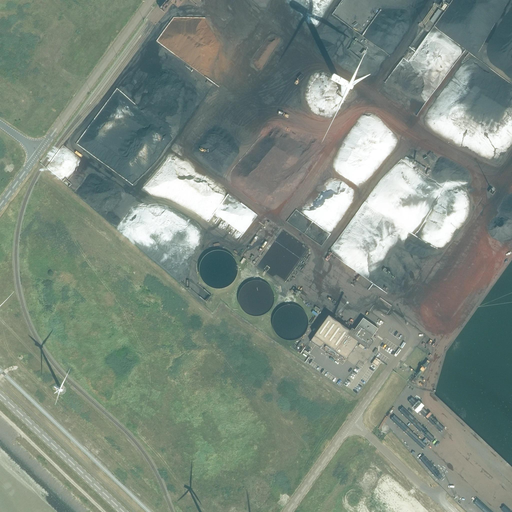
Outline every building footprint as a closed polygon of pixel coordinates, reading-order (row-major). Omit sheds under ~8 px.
[(438,9),(430,21),(433,23),(441,11),(438,9)] [(226,193),(214,211),(226,219),(238,201),(226,193)] [(235,238),(235,246),(244,246),(244,244),(245,244),(245,238),(235,238)] [(237,274),(237,271),(237,267),(236,264),(234,261),(233,258),(230,256),(227,254),(223,253),(220,253),(217,253),(213,254),(212,254),(210,255),(207,257),(205,260),(203,263),(202,266),(202,268),(201,270),(202,274),(203,277),(203,279),(204,280),(206,283),(209,285),(212,287),(215,288),(217,288),(219,289),(223,288),(226,287),(228,287),(230,285),(232,283),(234,280),(236,277),(237,274)] [(274,302),(274,298),(274,295),(273,292),(271,289),(269,286),(267,284),(264,282),(260,281),(257,280),(254,281),(250,281),(248,282),(246,283),(244,285),(242,287),(240,290),(239,294),(238,296),(238,298),(238,301),(239,305),(240,306),(241,308),(243,311),(246,313),(249,315),(252,316),(254,316),(256,316),(259,316),(263,315),(264,314),(266,313),(269,311),(271,308),(273,305),(274,302)] [(308,327),(309,324),(308,320),(307,317),(306,314),(304,311),(301,309),(299,308),(296,307),(295,306),(292,306),(290,306),(288,306),(285,307),(281,309),(279,311),(276,314),(275,317),(274,320),(273,323),(273,327),(274,330),(276,334),(278,336),(280,338),(281,339),(283,340),(285,340),(288,341),(291,342),(294,341),(296,341),(297,340),(299,340),(301,339),(303,336),(306,334),(307,330),(308,327)] [(319,329),(310,341),(320,348),(324,343),(346,359),(358,342),(368,349),(369,348),(373,342),(376,338),(375,338),(375,337),(375,336),(374,336),(373,336),(373,337),(373,336),(374,335),(378,329),(363,318),(358,325),(354,330),(352,328),(350,331),(329,316),(319,329)] [(376,367),(381,361),(376,358),(371,364),(376,367)] [(372,467),(368,471),(376,479),(380,474),(372,467)] [(384,478),(380,482),(386,487),(390,483),(384,478)] [(376,502),(362,488),(353,497),(358,502),(359,500),(369,510),(376,502)]
